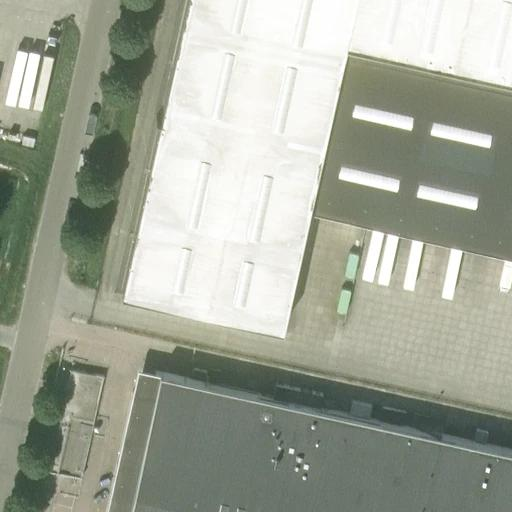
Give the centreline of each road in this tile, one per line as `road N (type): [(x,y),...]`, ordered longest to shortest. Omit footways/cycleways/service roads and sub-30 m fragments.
road 1 (unclassified): [(112,0),(0,509)]
road 2 (unknown): [(378,392),(406,269)]
